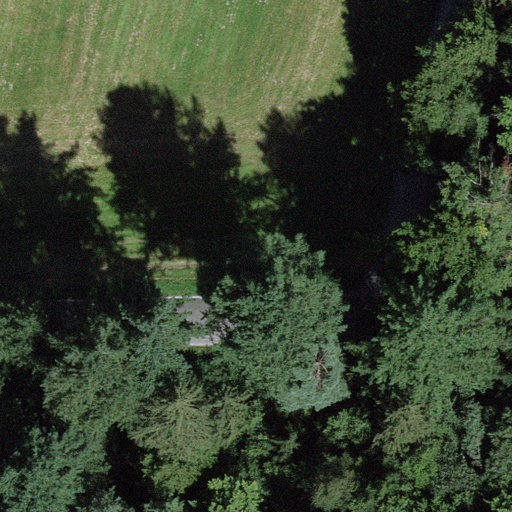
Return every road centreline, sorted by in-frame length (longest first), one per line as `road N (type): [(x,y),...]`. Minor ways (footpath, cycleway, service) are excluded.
road 1 (tertiary): [(0,322),(379,306),(511,317)]
road 2 (track): [(379,306),(443,0)]
